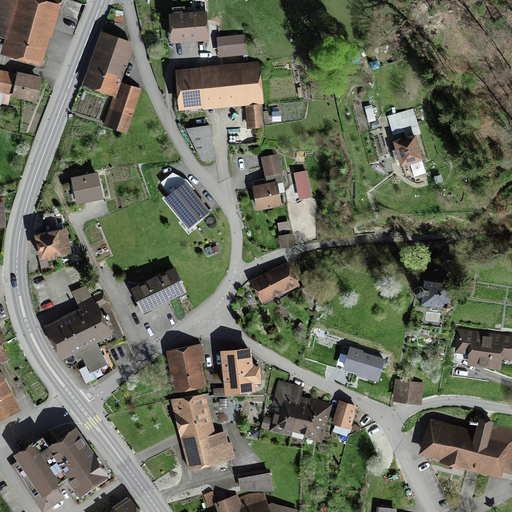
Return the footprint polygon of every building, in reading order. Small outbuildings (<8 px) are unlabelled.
[(0,0),(0,36),(15,40),(11,53),(37,60),(53,0),(0,0)] [(206,12),(173,14),(174,41),(208,39),(206,12)] [(110,92),(128,41),(102,32),(84,83),(110,92)] [(245,35),(220,37),(221,54),(242,52),(242,55),(247,54),(245,35)] [(182,104),(262,96),(259,69),(179,77),(182,104)] [(0,74),(0,90),(35,98),(39,80),(26,77),(26,80),(0,74)] [(118,81),(115,92),(121,94),(119,99),(114,97),(109,110),(105,125),(124,131),(139,88),(118,81)] [(260,110),(249,111),(250,128),(261,127),(260,110)] [(211,133),(197,135),(198,142),(212,140),(211,133)] [(413,135),(391,141),(397,165),(419,159),(413,135)] [(204,143),(207,160),(214,158),(211,142),(204,143)] [(268,184),(254,187),(258,208),(280,204),(277,183),(283,182),(278,154),(263,157),(268,184)] [(309,171),(296,173),(301,200),(314,198),(309,171)] [(97,173),(73,178),(78,202),(101,197),(97,173)] [(182,184),(173,173),(161,182),(171,194),(165,198),(182,219),(187,215),(194,223),(209,211),(185,182),(182,184)] [(44,234),(36,235),(40,257),(69,252),(64,230),(58,231),(54,214),(44,214),(47,226),(43,227),(44,234)] [(291,234),(280,236),(282,246),(292,244),(291,234)] [(272,274),(256,282),(264,298),(279,290),(285,292),(299,284),(290,267),(273,276),(272,274)] [(175,269),(132,289),(140,304),(136,306),(138,311),(142,309),(143,310),(185,290),(175,269)] [(421,303),(444,307),(446,310),(451,307),(449,303),(451,282),(424,279),(423,286),(420,286),(416,287),(415,292),(419,294),(422,295),(421,303)] [(309,284),(301,288),(307,301),(315,297),(309,284)] [(62,318),(47,325),(62,355),(73,350),(76,356),(81,353),(90,372),(107,363),(95,339),(113,330),(117,339),(124,335),(103,292),(91,298),(85,286),(74,292),(80,304),(83,302),(87,310),(64,322),(62,318)] [(511,335),(458,328),(454,358),(470,360),(470,362),(499,366),(500,356),(511,357),(511,335)] [(200,344),(172,350),(180,387),(199,384),(195,362),(203,360),(200,344)] [(349,347),(343,368),(378,379),(385,358),(349,347)] [(248,349),(223,352),(227,391),(258,388),(258,381),(260,381),(259,366),(253,367),(253,365),(250,363),(248,349)] [(0,416),(17,408),(0,375),(0,416)] [(421,384),(398,381),(395,398),(419,401),(421,384)] [(292,429),(299,402),(298,402),(301,388),(288,384),(287,387),(281,385),(280,391),(278,391),(274,404),(281,406),(277,425),(292,429)] [(209,395),(209,393),(177,397),(195,467),(234,457),(230,442),(225,443),(222,434),(209,437),(206,424),(210,423),(208,417),(230,414),(229,396),(209,395)] [(354,406),(340,401),(333,421),(336,422),(333,429),(347,434),(354,415),(351,415),(354,406)] [(299,402),(292,429),(319,435),(325,409),(299,402)] [(431,425),(422,450),(441,455),(441,457),(470,464),(470,462),(503,471),(503,470),(511,472),(511,439),(510,439),(511,431),(511,429),(491,424),(492,423),(480,420),(476,436),(431,425)] [(21,462),(14,467),(42,510),(61,498),(53,486),(69,476),(80,492),(106,475),(76,430),(49,447),(43,437),(17,455),(21,462)] [(269,473),(240,478),(241,489),(272,490),(269,473)] [(219,511),(270,511),(264,493),(248,496),(238,499),(237,496),(231,498),(231,497),(217,502),(213,492),(214,492),(213,491),(203,494),(208,506),(216,503),(219,511)] [(137,511),(127,497),(112,507),(115,511),(113,511),(137,511)]
